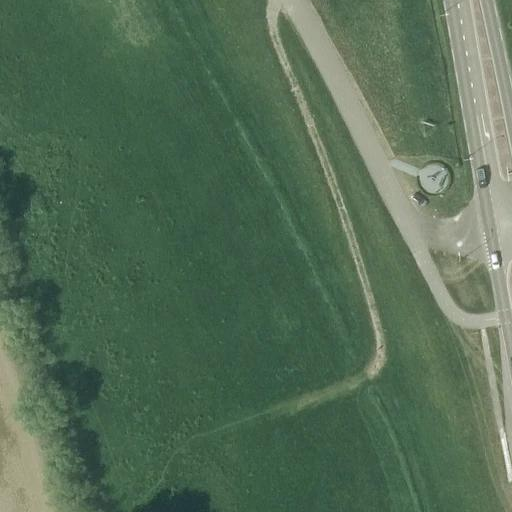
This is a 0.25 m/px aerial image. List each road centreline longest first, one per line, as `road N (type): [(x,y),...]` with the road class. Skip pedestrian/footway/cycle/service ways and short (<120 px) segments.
road 1 (unclassified): [(416,233),(290,0)]
road 2 (primary): [(509,223),(472,0)]
